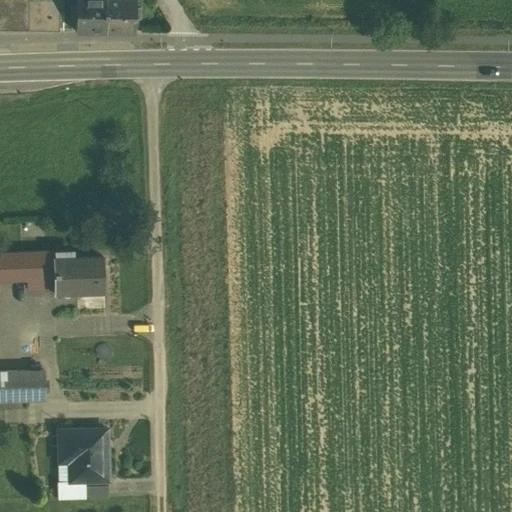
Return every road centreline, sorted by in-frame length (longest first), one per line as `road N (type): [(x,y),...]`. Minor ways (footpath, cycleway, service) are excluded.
road 1 (secondary): [(511,66),(0,70)]
road 2 (track): [(161,511),(152,64)]
road 3 (track): [(159,409),(63,411),(49,402),(46,335),(57,326),(157,323)]
